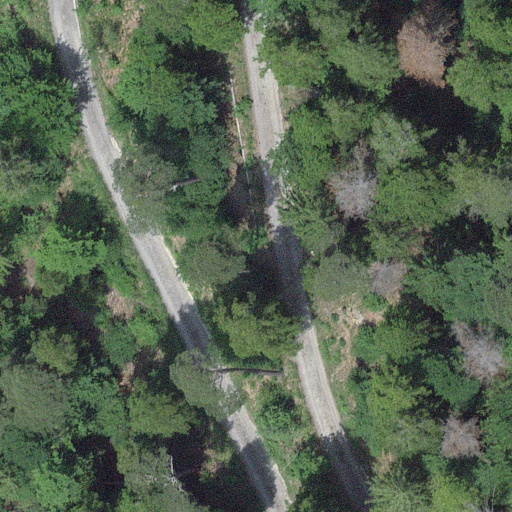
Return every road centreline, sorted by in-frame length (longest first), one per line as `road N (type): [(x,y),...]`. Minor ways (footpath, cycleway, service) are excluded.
road 1 (track): [(67,0),(102,138),(277,511)]
road 2 (track): [(369,511),(315,393),(250,0)]
